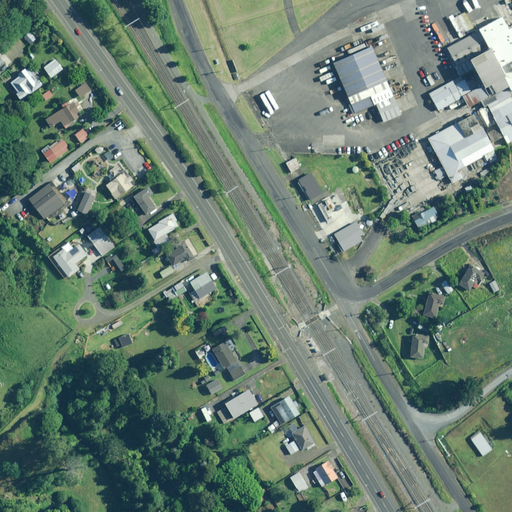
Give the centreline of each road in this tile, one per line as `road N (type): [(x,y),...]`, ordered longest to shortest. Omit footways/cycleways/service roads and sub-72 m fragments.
road 1 (trunk): [(390,511),(172,156),(57,0)]
road 2 (unclassified): [(348,296),(222,100),(176,0)]
road 3 (unknown): [(274,61),(332,130),(358,140),(382,136),(413,118),(412,62),(426,31)]
road 4 (unclassified): [(348,296),(511,216)]
road 5 (unclassified): [(348,296),(349,314),(419,431)]
road 6 (unknown): [(339,291),(377,222),(424,192)]
